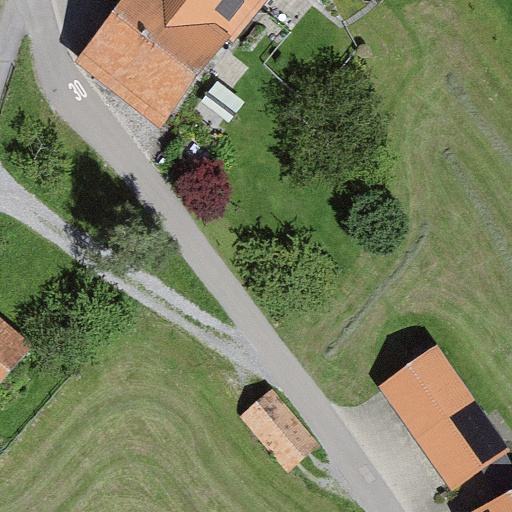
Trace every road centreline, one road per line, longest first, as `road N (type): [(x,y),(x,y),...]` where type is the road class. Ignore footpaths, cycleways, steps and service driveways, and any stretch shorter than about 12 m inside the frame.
road 1 (residential): [(32,0),(74,104),(129,158),(287,379)]
road 2 (track): [(0,196),(287,379)]
